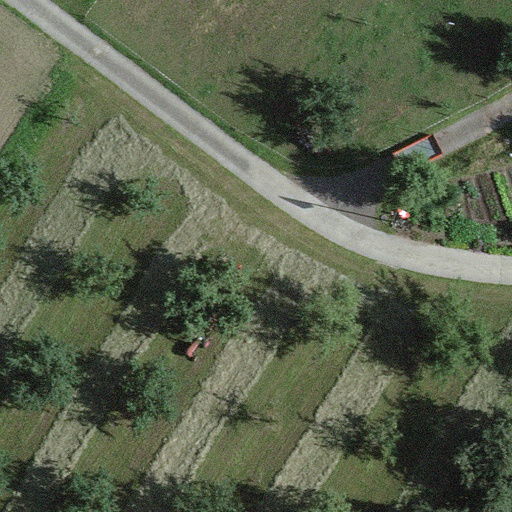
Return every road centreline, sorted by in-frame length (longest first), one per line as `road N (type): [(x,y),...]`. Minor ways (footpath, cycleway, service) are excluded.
road 1 (track): [(511,278),(393,261),(291,211),(11,0)]
road 2 (track): [(219,157),(353,0)]
